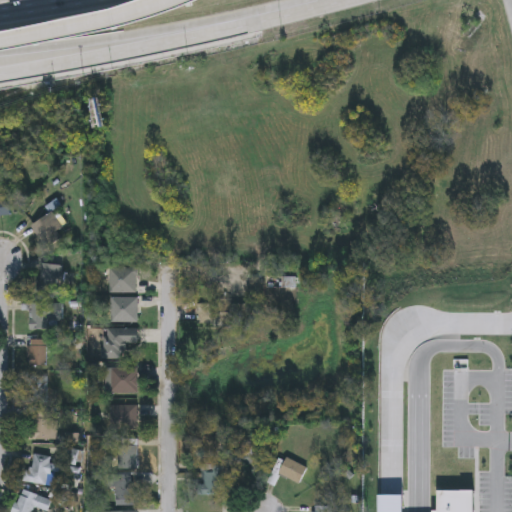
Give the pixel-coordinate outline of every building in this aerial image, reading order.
[(10,216),(0,217),(0,199),(8,199),(10,216)] [(65,230),(43,244),(31,226),(53,212),(65,230)] [(63,264),(63,293),(41,293),(41,264),(63,264)] [(294,288),(266,288),(266,266),(294,266),(294,288)] [(137,293),(109,293),(109,269),(137,269),(137,293)] [(110,323),(110,298),(137,298),(137,323),(110,323)] [(29,328),(29,303),(66,303),(66,328),(29,328)] [(123,359),(103,359),(103,329),(138,329),(138,345),(123,345),(123,359)] [(46,340),(46,366),(27,366),(27,340),(46,340)] [(137,393),(106,393),(106,368),(137,368),(137,393)] [(28,403),(28,376),(47,376),(47,403),(28,403)] [(137,405),(137,430),(110,430),(110,405),(137,405)] [(30,440),(30,413),(50,413),(50,440),(30,440)] [(137,469),(118,469),(118,439),(137,439),(137,469)] [(262,441),(262,463),(237,463),(237,441),(262,441)] [(297,485),(277,472),(287,457),(307,470),(297,485)] [(212,473),(212,466),(228,466),(228,483),(219,483),(219,495),(202,495),(202,473),(212,473)] [(115,475),(132,475),(132,494),(137,494),(137,505),(115,505),(115,475)] [(31,511),(12,511),(22,489),(52,501),(47,511),(34,506),(31,511)]
